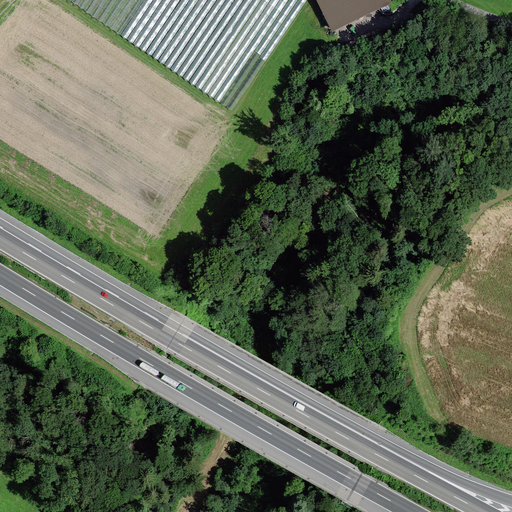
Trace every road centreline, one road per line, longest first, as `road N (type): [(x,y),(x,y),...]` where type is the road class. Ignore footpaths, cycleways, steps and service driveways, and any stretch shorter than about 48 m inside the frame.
road 1 (motorway): [(0,273),(410,511)]
road 2 (motorway): [(511,501),(122,310)]
road 3 (motorway): [(480,511),(122,310)]
road 4 (motorway): [(122,310),(0,237)]
